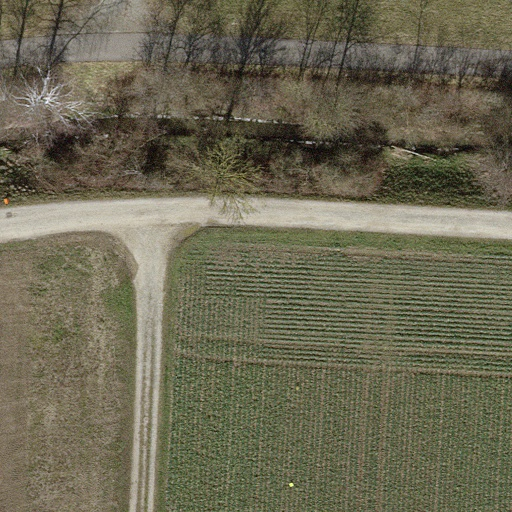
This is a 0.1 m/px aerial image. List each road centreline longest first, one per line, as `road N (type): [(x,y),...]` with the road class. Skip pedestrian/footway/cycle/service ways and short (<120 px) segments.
road 1 (track): [(0,60),(137,44),(511,62)]
road 2 (track): [(511,228),(229,211),(0,223)]
road 3 (track): [(158,214),(142,511)]
